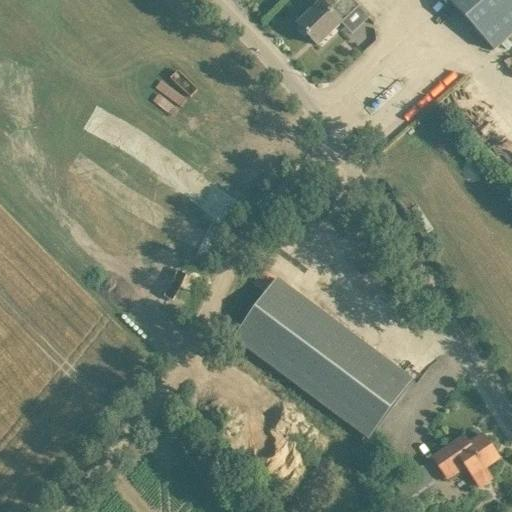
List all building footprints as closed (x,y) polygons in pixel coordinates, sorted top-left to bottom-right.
[(298,26),(318,46),(358,7),(351,0),(317,0),(320,3),(298,26)] [(511,0),(448,0),(495,52),(511,34),(511,33),(511,0)] [(324,293),(331,283),(306,266),(299,277),(324,293)] [(277,279),(233,338),(369,440),(413,381),(277,279)] [(465,436),(448,447),(433,458),(448,481),(467,467),(481,488),(493,479),(486,468),(499,459),(483,436),(471,445),(465,436)]
